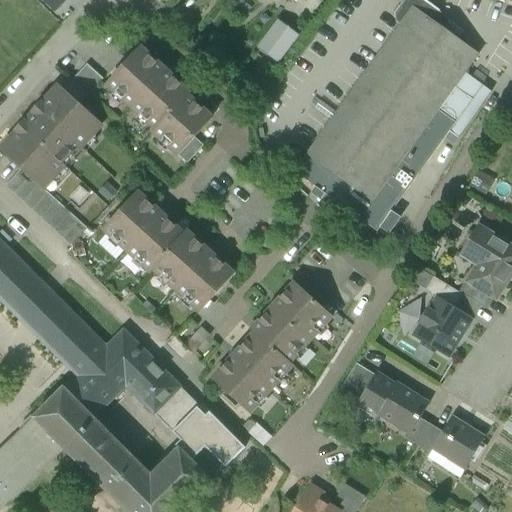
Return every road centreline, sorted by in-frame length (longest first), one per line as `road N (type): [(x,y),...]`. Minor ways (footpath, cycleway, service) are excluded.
road 1 (residential): [(114,0),(220,99),(244,155),(310,218)]
road 2 (residential): [(388,285),(488,121)]
road 3 (residential): [(283,445),(388,285)]
road 4 (residential): [(310,218),(233,302),(243,312),(220,335)]
road 5 (residential): [(103,0),(0,109)]
